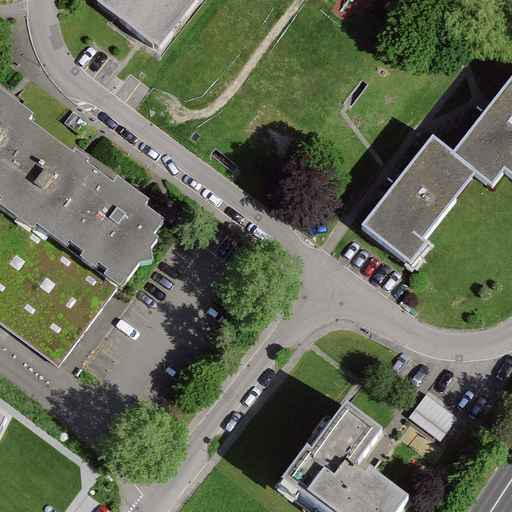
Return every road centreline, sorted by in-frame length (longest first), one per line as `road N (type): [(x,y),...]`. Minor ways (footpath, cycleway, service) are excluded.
road 1 (residential): [(45,0),(52,44),(80,90),(329,279)]
road 2 (residential): [(329,279),(146,511)]
road 3 (residential): [(511,344),(479,354),(441,350),(402,336),(329,279)]
